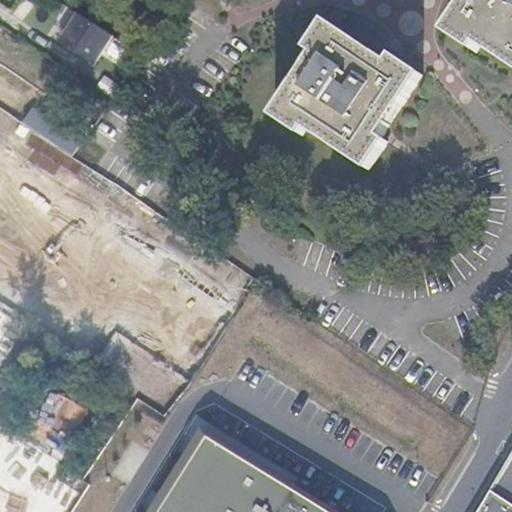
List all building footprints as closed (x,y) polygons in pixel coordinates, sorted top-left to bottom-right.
[(511,0),(473,0),(450,37),(476,55),(481,47),(511,67),(511,0)] [(113,37),(79,15),(60,43),(95,65),(113,37)] [(326,29),(308,56),(315,60),(275,124),(302,141),(307,135),(363,171),(382,143),(375,138),(415,75),(387,58),(383,65),(326,29)] [(0,93),(5,97),(16,78),(0,66),(0,93)] [(35,133),(37,134),(50,143),(57,132),(42,122),(35,133)] [(57,132),(50,143),(66,154),(76,160),(83,150),(57,132)] [(85,289),(97,297),(100,292),(89,283),(85,289)] [(0,511),(76,511),(90,490),(0,430),(0,372),(28,326),(0,308),(0,511)] [(329,511),(208,437),(160,511),(329,511)] [(511,504),(511,452),(490,490),(511,504)] [(511,511),(511,504),(490,490),(477,511),(511,511)]
